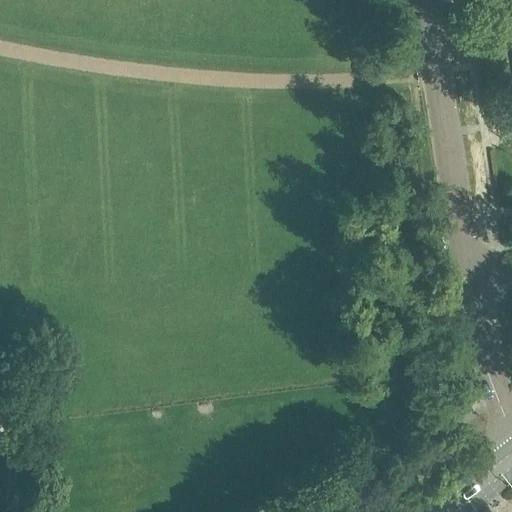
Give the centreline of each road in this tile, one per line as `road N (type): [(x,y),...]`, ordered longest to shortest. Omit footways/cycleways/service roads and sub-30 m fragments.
road 1 (residential): [(468,277),(426,0)]
road 2 (residential): [(511,428),(481,353),(468,277)]
